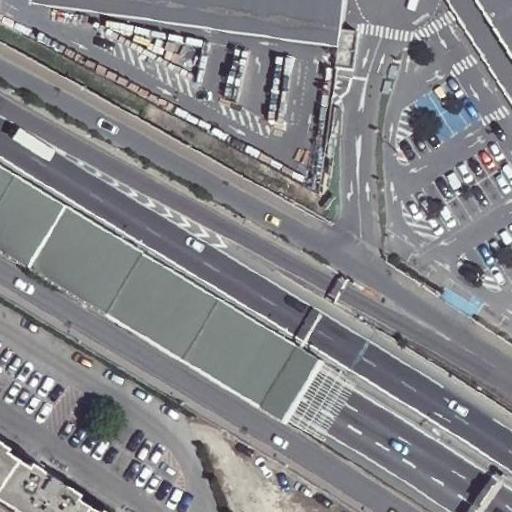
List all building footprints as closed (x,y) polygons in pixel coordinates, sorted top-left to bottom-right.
[(344,0),(33,0),(33,2),(338,51),(334,73),(354,76),(360,39),(339,36),(344,0)] [(475,8),(470,0),(441,0),(455,21),(475,8)] [(511,0),(470,0),(475,8),(455,21),(494,83),(511,71),(511,0)] [(511,71),(494,83),(511,107),(511,71)] [(0,480),(13,461),(1,451),(3,447),(0,444),(0,480)] [(0,480),(0,503),(12,511),(17,511),(42,474),(27,462),(24,467),(13,461),(0,480)] [(46,468),(42,474),(58,482),(61,476),(46,468)] [(42,474),(17,511),(100,511),(97,510),(95,511),(91,511),(72,498),(73,494),(58,482),(42,474)]
